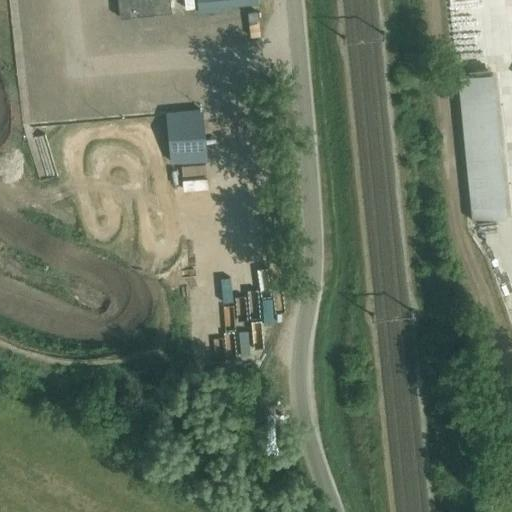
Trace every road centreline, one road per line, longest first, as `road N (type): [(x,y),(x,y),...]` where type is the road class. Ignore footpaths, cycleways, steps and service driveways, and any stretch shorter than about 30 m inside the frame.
road 1 (track): [(497,511),(508,398),(490,312),(451,200),(429,0)]
road 2 (unclassified): [(335,511),(298,392),(314,246),(295,0)]
